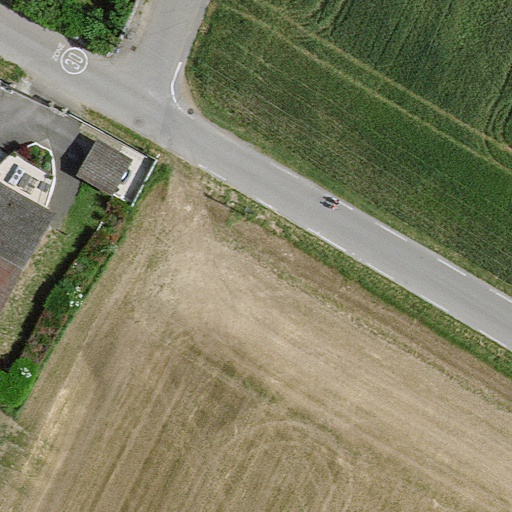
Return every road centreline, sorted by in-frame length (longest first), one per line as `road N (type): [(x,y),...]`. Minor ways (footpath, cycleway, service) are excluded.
road 1 (residential): [(511,327),(130,105)]
road 2 (residential): [(130,105),(0,29)]
